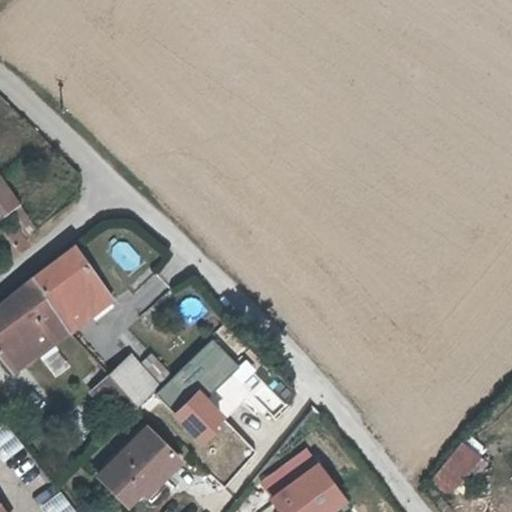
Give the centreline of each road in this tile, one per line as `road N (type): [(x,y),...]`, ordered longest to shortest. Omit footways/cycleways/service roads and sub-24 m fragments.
road 1 (unclassified): [(117,194),(267,325),(415,511)]
road 2 (unclassified): [(0,78),(117,194)]
road 3 (unclassified): [(0,289),(117,194)]
